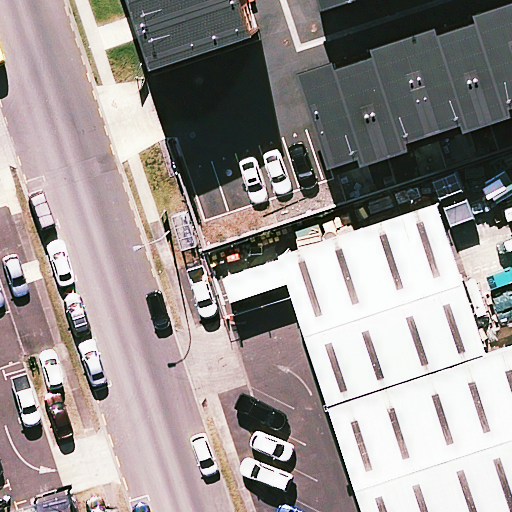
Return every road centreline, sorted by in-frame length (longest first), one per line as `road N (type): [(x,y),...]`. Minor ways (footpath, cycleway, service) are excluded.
road 1 (residential): [(179,511),(59,139)]
road 2 (residential): [(59,139),(130,120),(313,43)]
road 3 (residential): [(59,139),(14,0)]
road 4 (residential): [(313,43),(438,0)]
